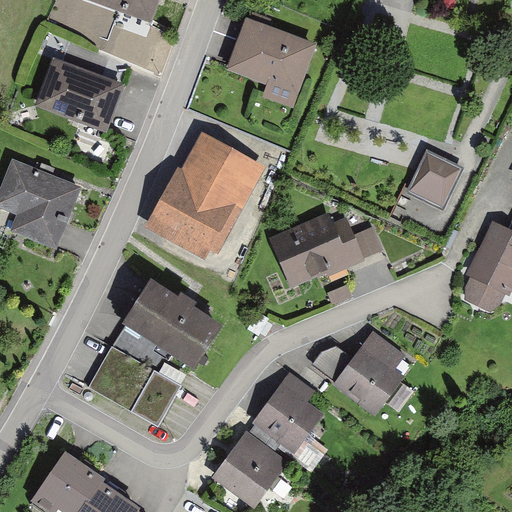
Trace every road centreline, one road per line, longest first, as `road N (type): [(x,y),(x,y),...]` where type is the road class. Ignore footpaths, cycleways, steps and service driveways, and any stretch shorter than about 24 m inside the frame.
road 1 (residential): [(41,391),(171,457),(196,441),(277,344),(402,292),(428,292)]
road 2 (residential): [(41,391),(99,278),(211,0)]
